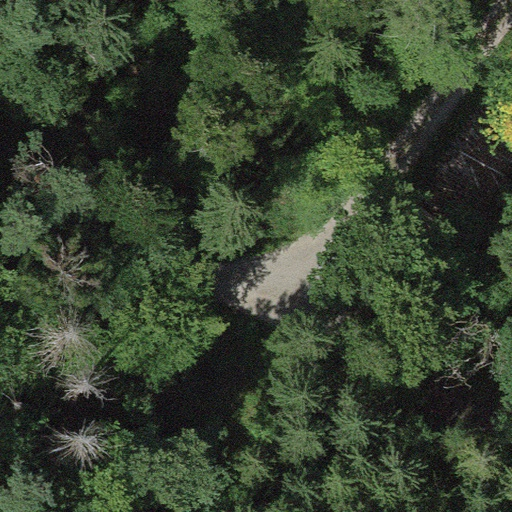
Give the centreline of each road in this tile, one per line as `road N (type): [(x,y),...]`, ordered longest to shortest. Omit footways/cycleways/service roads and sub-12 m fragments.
road 1 (track): [(0,217),(284,299),(511,417)]
road 2 (track): [(284,299),(504,0)]
